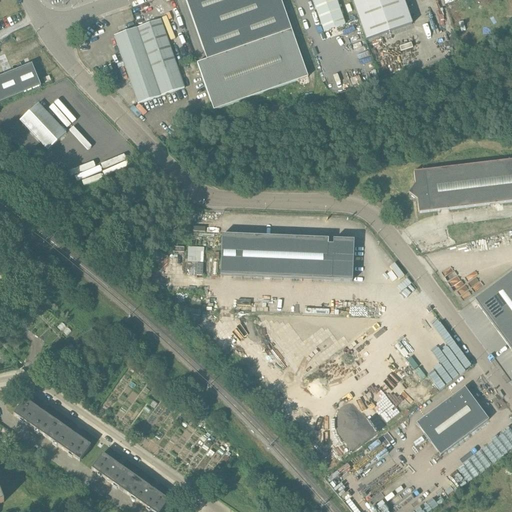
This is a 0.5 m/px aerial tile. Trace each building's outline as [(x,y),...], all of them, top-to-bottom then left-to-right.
[(197,64),(213,111),(308,78),(280,0),(185,0),(206,60),(197,64)] [(345,25),(336,0),(312,0),(314,5),(323,32),(345,25)] [(351,0),(366,41),(412,25),(403,0),(351,0)] [(153,74),(176,66),(161,20),(137,28),(153,74)] [(114,36),(130,82),(153,74),(137,28),(114,36)] [(4,54),(15,48),(10,41),(0,46),(4,54)] [(0,103),(41,87),(32,65),(0,77),(0,103)] [(138,105),(184,88),(176,66),(153,74),(130,82),(138,105)] [(49,103),(44,109),(62,129),(68,124),(49,103)] [(20,121),(48,151),(66,134),(38,104),(20,121)] [(419,214),(428,213),(511,202),(511,160),(413,173),(415,186),(409,194),(417,201),(419,214)] [(220,277),(352,282),(354,241),(333,240),(333,246),(328,246),(328,240),(222,236),(220,277)] [(187,261),(203,261),(203,247),(187,246),(187,261)] [(511,351),(511,272),(474,301),(511,351)] [(429,352),(443,375),(438,378),(442,385),(454,377),(435,348),(429,352)] [(67,357),(63,351),(59,355),(63,360),(67,357)] [(87,397),(90,393),(83,388),(80,392),(87,397)] [(464,388),(416,424),(440,456),(488,421),(464,388)] [(13,416),(46,439),(57,424),(24,400),(13,416)] [(57,424),(46,439),(80,462),(91,447),(57,424)] [(498,454),(504,450),(497,441),(491,445),(498,454)] [(488,456),(486,457),(481,452),(456,471),(464,482),(477,472),(476,471),(485,464),(486,466),(492,462),(488,456)] [(91,470),(124,494),(135,478),(102,455),(91,470)] [(135,478),(124,494),(150,511),(161,511),(168,502),(135,478)]
